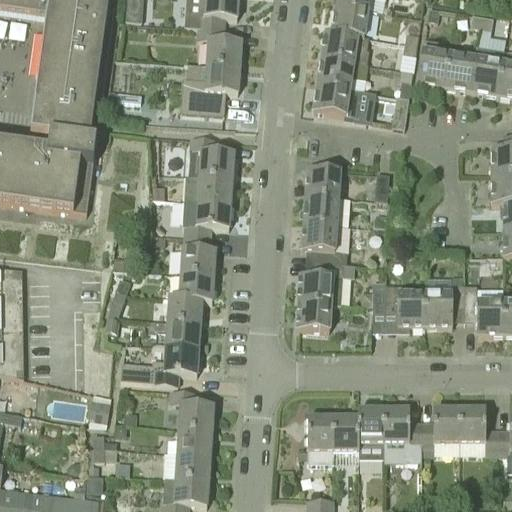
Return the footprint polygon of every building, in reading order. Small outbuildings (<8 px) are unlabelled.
[(116,3),(97,0),(0,0),(0,17),(45,24),(30,141),(49,143),(47,156),(0,150),(0,210),(86,222),(116,3)] [(128,0),(127,27),(143,28),(144,0),(128,0)] [(196,35),(222,38),(223,26),(235,26),(237,1),(228,0),(186,0),(184,35),(196,35)] [(334,0),(333,11),(368,17),(375,18),(378,4),(386,5),(386,0),(334,0)] [(511,11),(511,8),(500,7),(498,20),(510,22),(511,11)] [(329,38),(364,45),(368,17),(333,11),(329,38)] [(426,27),(436,29),(438,16),(428,15),(426,27)] [(0,39),(5,40),(9,22),(0,20),(0,39)] [(469,34),(479,36),(481,23),(471,21),(469,34)] [(479,36),(490,37),(492,25),(481,23),(479,36)] [(26,41),(27,26),(12,26),(12,40),(26,41)] [(204,72),(238,75),(240,49),(222,48),(222,38),(196,35),(195,47),(205,48),(204,72)] [(319,65),(367,72),(369,58),(367,57),(369,45),(364,45),(329,38),(323,37),(319,65)] [(403,50),(416,52),(417,43),(405,41),(403,50)] [(416,90),(444,95),(449,62),(435,60),(437,49),(423,47),(416,90)] [(399,77),(412,79),(416,52),(403,50),(399,77)] [(502,70),(497,103),(511,105),(511,59),(506,59),(505,71),(502,70)] [(444,95),(470,99),(476,66),(449,62),(444,95)] [(315,92),(350,97),(352,85),(366,87),(368,72),(367,72),(319,65),(315,92)] [(470,99),(497,103),(502,70),(476,66),(470,99)] [(205,121),(206,110),(218,111),(218,99),(236,101),(238,75),(204,72),(202,98),(192,97),(191,98),(186,98),(185,109),(189,109),(188,116),(192,116),(191,120),(205,121)] [(397,88),(410,90),(412,79),(399,77),(397,88)] [(311,118),(343,123),(344,123),(344,127),(353,129),(354,124),(356,125),(360,98),(350,97),(315,92),(311,118)] [(390,135),(403,137),(407,106),(405,105),(395,104),(390,135)] [(490,183),(511,183),(511,142),(502,143),(502,156),(490,156),(490,183)] [(188,183),(230,186),(232,160),(214,159),(215,148),(189,146),(189,158),(190,158),(188,183)] [(344,203),(337,203),(338,178),(305,176),(303,204),(344,207),(344,203)] [(373,208),(386,209),(388,182),(375,181),(373,208)] [(184,208),(229,211),(230,186),(188,183),(185,183),(184,208)] [(511,183),(490,183),(490,210),(502,210),(511,210),(511,183)] [(153,208),(164,207),(163,194),(152,194),(153,208)] [(302,230),(336,232),(338,210),(344,210),(344,207),(303,204),(302,230)] [(182,245),(208,247),(209,235),(227,236),(229,211),(184,208),(182,245)] [(502,237),(511,236),(511,210),(502,210),(502,237)] [(371,235),(384,236),(385,225),(372,224),(371,235)] [(313,271),(340,272),(343,273),(344,260),(334,260),(336,232),(302,230),(300,257),(314,258),(313,271)] [(502,264),(511,263),(511,236),(502,237),(502,264)] [(152,252),(164,253),(165,244),(153,243),(152,252)] [(178,281),(212,283),(214,258),(208,258),(208,247),(182,245),(181,255),(180,255),(178,281)] [(296,308),(329,310),(331,284),(340,284),(340,272),(313,271),(312,283),(298,282),(296,308)] [(0,384),(22,388),(21,337),(21,308),(21,278),(0,275),(0,384)] [(187,309),(200,309),(210,309),(212,283),(178,281),(176,304),(188,305),(187,309)] [(116,298),(126,302),(130,290),(120,286),(116,298)] [(396,335),(424,335),(424,300),(410,300),(410,293),(385,294),(385,321),(396,321),(396,335)] [(451,320),(464,320),(464,293),(450,293),(450,300),(424,300),(424,335),(451,334),(451,320)] [(476,342),(503,342),(503,308),(475,308),(475,293),(464,293),(464,320),(476,320),(476,342)] [(371,321),(385,321),(385,294),(371,294),(371,298),(371,312),(371,321)] [(112,310),(122,314),(126,302),(116,298),(112,310)] [(164,330),(199,332),(200,309),(187,309),(188,305),(176,304),(166,304),(164,330)] [(329,310),(296,308),(294,336),(327,339),(329,310)] [(503,342),(511,342),(511,308),(503,308),(503,342)] [(108,326),(106,340),(116,341),(119,328),(108,326)] [(163,354),(197,357),(199,332),(164,330),(149,329),(148,341),(164,342),(163,354)] [(120,389),(149,391),(177,393),(177,381),(195,383),(197,357),(163,354),(162,369),(157,369),(156,374),(122,371),(120,389)] [(176,436),(210,439),(212,414),(194,412),(195,401),(168,399),(167,412),(178,413),(176,436)] [(92,406),(92,431),(110,431),(111,406),(92,406)] [(433,452),(459,452),(458,416),(432,417),(432,430),(420,430),(420,456),(433,456),(433,452)] [(483,464),(497,464),(496,438),(484,438),(484,416),(458,416),(459,452),(483,451),(483,464)] [(357,452),(382,452),(382,417),(356,417),(356,425),(357,452)] [(407,456),(420,456),(420,430),(408,430),(408,417),(382,417),(382,452),(407,452),(407,456)] [(0,428),(20,433),(22,423),(0,418),(0,428)] [(510,470),(511,470),(511,424),(508,424),(508,438),(496,438),(497,464),(510,464),(510,470)] [(332,459),(333,459),(331,425),(306,425),(306,459),(308,459),(308,471),(332,471),(332,459)] [(358,459),(357,452),(356,425),(331,425),(333,459),(358,459)] [(174,461),(209,464),(210,439),(176,436),(174,461)] [(93,456),(104,455),(104,447),(104,443),(93,443),(93,456)] [(104,447),(104,455),(116,456),(116,449),(104,447)] [(94,469),(105,468),(104,455),(93,456),(94,469)] [(173,486),(207,489),(209,464),(174,461),(173,486)] [(94,471),(94,480),(102,480),(103,471),(94,471)] [(160,510),(160,511),(205,511),(207,489),(173,486),(164,485),(163,511),(160,510)] [(0,511),(98,511),(99,506),(85,505),(74,503),(53,501),(53,502),(0,495),(0,511)]
